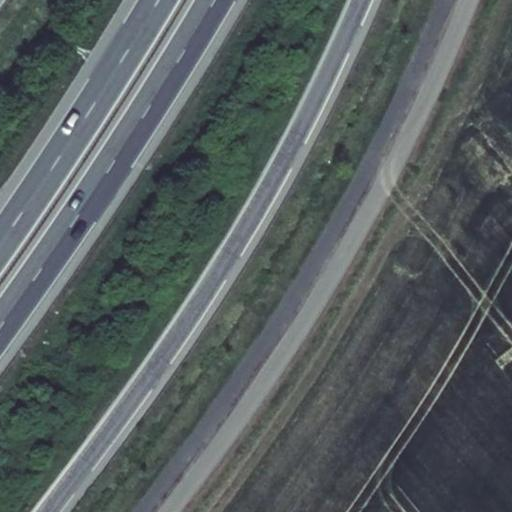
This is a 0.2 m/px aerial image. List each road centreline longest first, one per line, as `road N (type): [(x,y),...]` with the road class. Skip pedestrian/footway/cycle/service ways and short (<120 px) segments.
road 1 (trunk): [(48,511),(217,277),(364,0)]
road 2 (trunk): [(0,327),(97,190),(214,0)]
road 3 (trunk): [(158,0),(0,244)]
